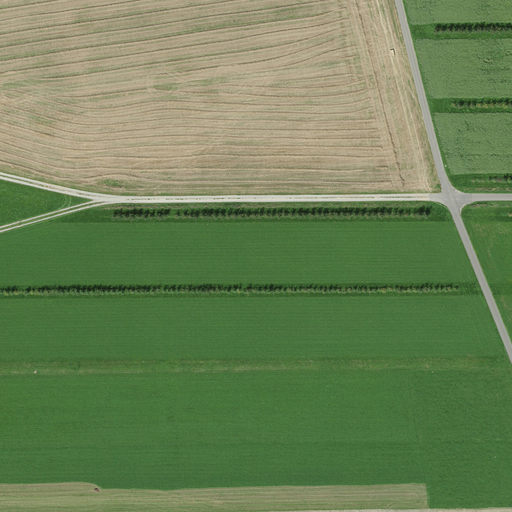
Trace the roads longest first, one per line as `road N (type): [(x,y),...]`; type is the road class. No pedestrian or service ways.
road 1 (track): [(450,198),(113,197)]
road 2 (track): [(398,0),(450,198)]
road 3 (track): [(450,198),(511,352)]
